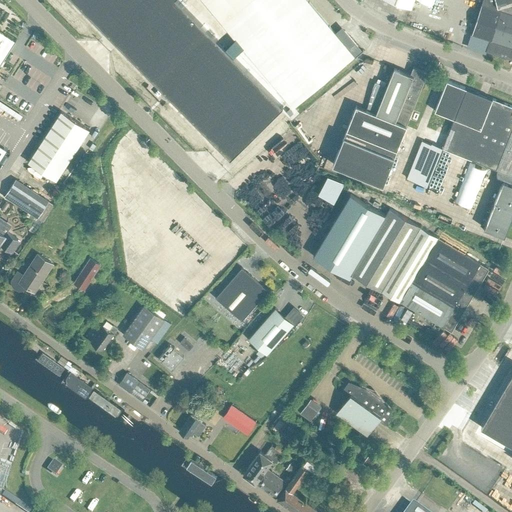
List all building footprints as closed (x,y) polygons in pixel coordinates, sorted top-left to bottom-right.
[(74,0),(230,157),(283,105),(179,0),(74,0)] [(248,0),(222,22),(285,96),(293,106),(304,96),(354,55),(355,56),(362,49),(342,25),(334,31),(314,7),(308,0),(248,0)] [(511,0),(482,0),(481,3),(472,32),(490,38),(486,49),(511,57),(511,0)] [(0,157),(6,148),(0,143),(0,63),(16,39),(0,29),(0,157)] [(383,183),(427,71),(413,66),(410,73),(394,67),(376,112),(356,104),(333,163),(383,183)] [(440,96),(434,110),(454,118),(447,134),(442,147),(497,169),(496,171),(496,174),(498,177),(500,179),(502,180),(484,227),(504,235),(511,215),(511,105),(489,96),(447,79),(440,96)] [(56,179),(89,128),(61,110),(28,161),(56,179)] [(422,140),(407,177),(427,185),(442,148),(431,144),(422,140)] [(457,200),(475,206),(488,169),(470,163),(457,200)] [(318,192),(335,200),(343,180),(326,172),(318,192)] [(38,216),(49,199),(15,178),(4,194),(38,216)] [(350,192),(312,254),(350,277),(352,273),(353,272),(442,325),(451,330),(488,268),(479,262),(438,237),(438,235),(421,225),(420,225),(390,206),(385,213),(350,192)] [(44,206),(49,209),(55,203),(50,199),(44,206)] [(4,233),(0,230),(0,245),(2,243),(12,250),(20,239),(6,230),(4,233)] [(34,290),(53,262),(38,252),(24,273),(17,269),(11,278),(11,281),(12,283),(13,286),(15,287),(17,288),(20,289),(23,288),(25,287),(27,285),(34,290)] [(84,288),(101,263),(90,256),(73,281),(84,288)] [(242,318),(268,288),(241,266),(215,296),(242,318)] [(361,302),(374,308),(379,295),(367,290),(361,302)] [(143,347),(164,317),(163,317),(154,310),(145,303),(123,333),(143,347)] [(276,305),(248,336),(267,352),(291,325),(293,326),(304,314),(294,305),(286,314),(276,305)] [(406,321),(412,311),(407,308),(401,318),(406,321)] [(102,348),(118,327),(113,324),(109,329),(103,324),(91,340),(102,348)] [(189,349),(193,344),(184,336),(180,341),(189,349)] [(183,355),(170,343),(159,357),(172,368),(183,355)] [(64,368),(40,351),(34,359),(59,376),(64,368)] [(91,387),(69,371),(62,381),(84,397),(91,387)] [(118,383),(141,399),(150,388),(127,371),(118,383)] [(511,372),(481,426),(511,444),(511,372)] [(361,385),(349,380),(341,391),(347,396),(336,411),(367,433),(378,418),(385,423),(393,412),(384,401),(385,400),(375,389),(362,383),(361,385)] [(120,409),(93,390),(88,397),(115,416),(120,409)] [(310,419),(321,404),(311,396),(300,411),(310,419)] [(231,403),(222,416),(247,433),(256,420),(231,403)] [(198,433),(203,427),(205,423),(191,413),(179,429),(188,435),(190,432),(192,434),(194,430),(198,433)] [(289,439),(297,430),(287,422),(279,432),(289,439)] [(276,462),(283,453),(270,444),(264,453),(259,450),(243,473),(255,482),(271,458),(276,462)] [(327,511),(318,505),(317,507),(297,493),(293,490),(308,468),(312,471),(313,469),(319,474),(324,467),(318,462),(321,457),(312,450),(302,464),(301,463),(277,497),(297,511),(327,511)] [(374,469),(379,461),(369,453),(363,461),(374,469)] [(215,477),(189,459),(184,467),(210,485),(215,477)] [(57,475),(62,468),(55,463),(50,470),(57,475)] [(267,490),(278,475),(266,467),(256,482),(267,490)] [(278,475),(267,490),(276,496),(286,481),(278,475)]
